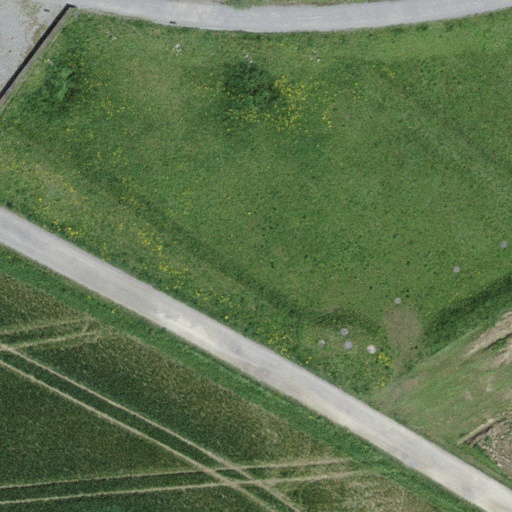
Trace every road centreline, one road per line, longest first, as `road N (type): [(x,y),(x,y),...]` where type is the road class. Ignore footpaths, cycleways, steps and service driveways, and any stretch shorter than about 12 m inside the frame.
road 1 (track): [(0,222),(511,510)]
road 2 (track): [(81,0),(113,9),(452,20),(511,3)]
